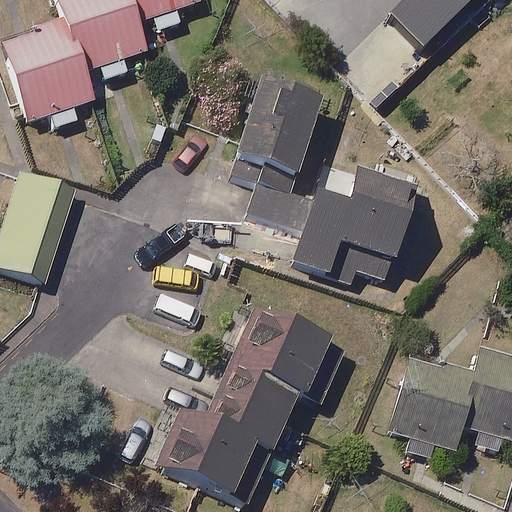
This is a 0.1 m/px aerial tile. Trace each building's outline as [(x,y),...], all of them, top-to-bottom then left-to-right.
[(47,120),(54,136),(75,127),(68,112),(90,103),(81,82),(97,76),(102,89),(125,79),(120,66),(140,58),(129,31),(152,21),(158,36),(177,28),(173,17),(195,8),(191,0),(59,0),(48,5),(58,31),(0,54),(0,75),(22,131),(47,120)] [(472,18),(454,0),(420,0),(401,19),(435,54),(472,18)] [(312,118),(253,100),(231,173),(289,191),(312,118)] [(72,199),(18,181),(0,233),(0,274),(42,289),(72,199)] [(409,200),(353,182),(339,225),(255,198),(246,225),(299,241),(288,275),(322,286),(327,270),(382,287),(409,200)] [(338,363),(247,327),(206,429),(178,418),(153,480),(233,511),(246,511),(290,403),(317,414),(338,363)] [(511,373),(476,363),(469,387),(407,369),(387,439),(449,456),(456,431),(511,446),(511,373)]
